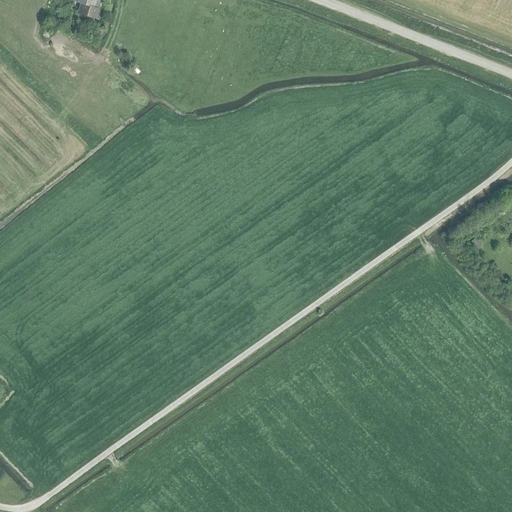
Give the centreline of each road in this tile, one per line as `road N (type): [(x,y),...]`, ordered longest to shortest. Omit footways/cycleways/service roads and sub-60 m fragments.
road 1 (unclassified): [(21,511),(45,503),(311,314),(511,162)]
road 2 (tertiary): [(511,74),(321,0)]
